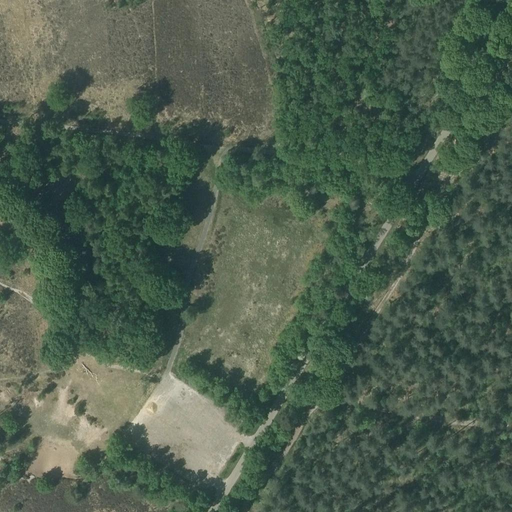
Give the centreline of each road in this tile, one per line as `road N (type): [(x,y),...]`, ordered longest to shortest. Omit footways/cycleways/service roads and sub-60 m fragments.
road 1 (unclassified): [(253,444),(438,143),(511,54)]
road 2 (track): [(166,369),(224,147),(386,167),(416,179),(435,200)]
road 3 (track): [(511,105),(441,186),(336,396)]
road 4 (track): [(511,427),(336,396),(315,402),(241,511)]
road 5 (track): [(224,147),(0,120)]
